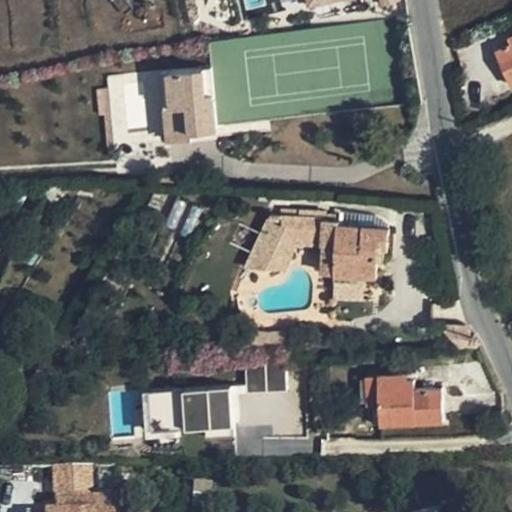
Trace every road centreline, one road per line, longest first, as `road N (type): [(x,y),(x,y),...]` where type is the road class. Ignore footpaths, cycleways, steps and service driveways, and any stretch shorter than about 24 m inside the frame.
road 1 (residential): [(449,152),(403,152),(352,175),(0,171)]
road 2 (residential): [(511,376),(472,284),(449,152)]
road 3 (residential): [(449,152),(428,0)]
